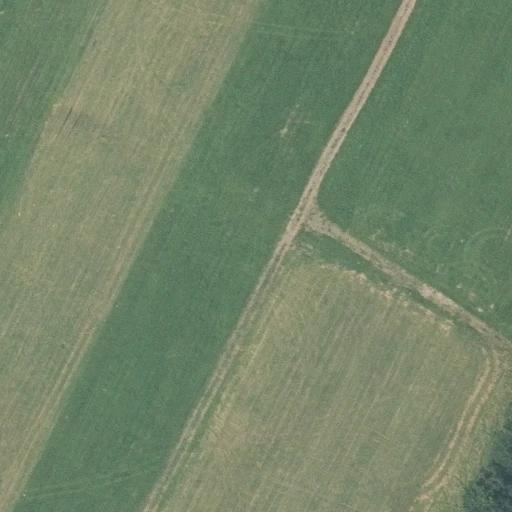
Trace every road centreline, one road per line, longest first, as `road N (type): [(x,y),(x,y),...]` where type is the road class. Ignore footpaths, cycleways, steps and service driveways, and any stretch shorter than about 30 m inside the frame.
road 1 (track): [(416,0),(150,511)]
road 2 (track): [(299,215),(511,341)]
